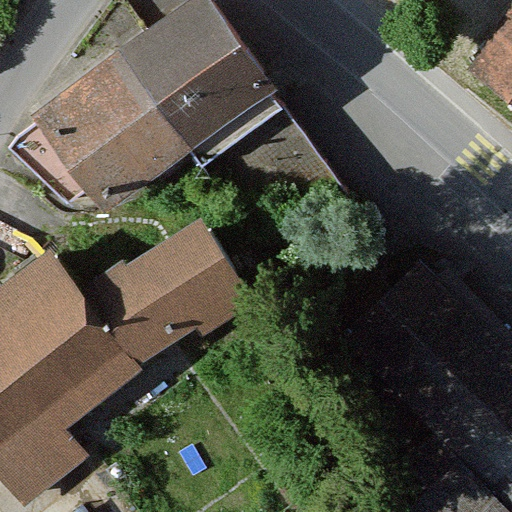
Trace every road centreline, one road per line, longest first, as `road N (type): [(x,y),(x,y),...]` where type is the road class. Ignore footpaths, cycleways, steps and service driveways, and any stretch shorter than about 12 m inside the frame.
road 1 (tertiary): [(300,0),(511,184)]
road 2 (tertiary): [(0,109),(69,0)]
